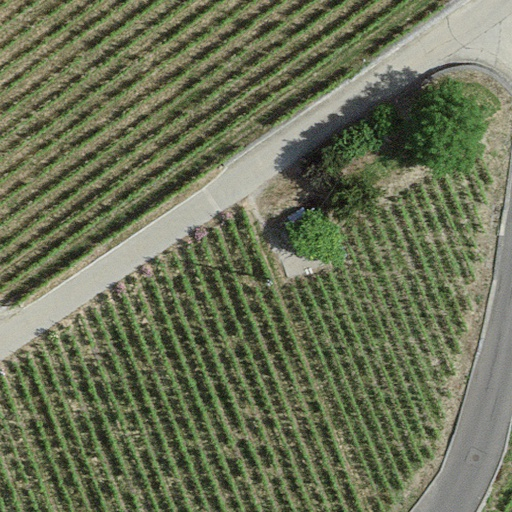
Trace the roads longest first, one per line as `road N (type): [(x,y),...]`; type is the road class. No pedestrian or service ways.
road 1 (track): [(0,336),(505,0)]
road 2 (unclassified): [(437,511),(469,466),(511,284)]
